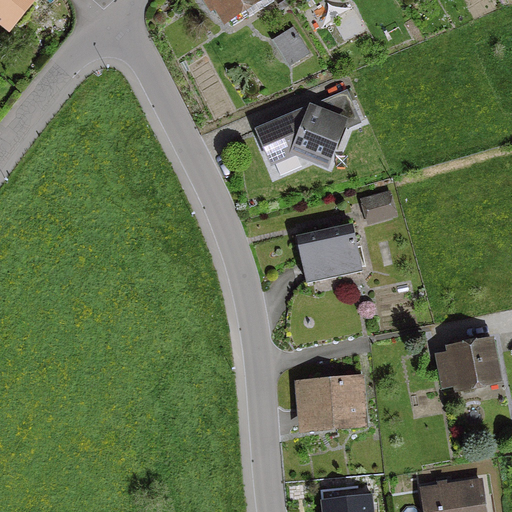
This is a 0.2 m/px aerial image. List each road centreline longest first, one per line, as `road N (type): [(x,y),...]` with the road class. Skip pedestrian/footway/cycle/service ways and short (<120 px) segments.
road 1 (residential): [(112,25),(171,110),(244,279),(273,511)]
road 2 (residential): [(112,25),(0,148)]
